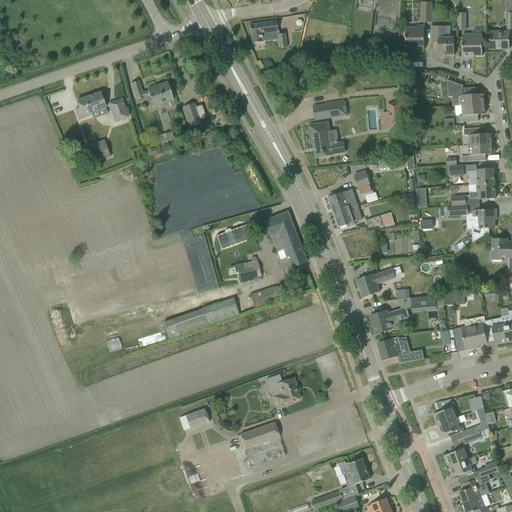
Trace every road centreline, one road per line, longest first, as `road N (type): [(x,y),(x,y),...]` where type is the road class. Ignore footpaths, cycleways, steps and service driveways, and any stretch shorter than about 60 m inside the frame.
road 1 (secondary): [(383,403),(285,164)]
road 2 (unclassified): [(0,96),(165,36)]
road 3 (unclassified): [(383,403),(511,364)]
